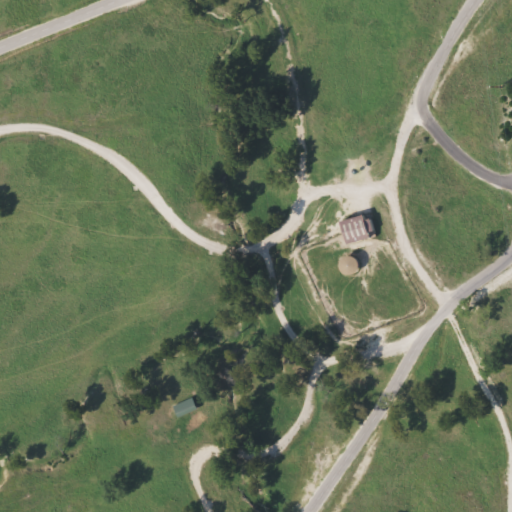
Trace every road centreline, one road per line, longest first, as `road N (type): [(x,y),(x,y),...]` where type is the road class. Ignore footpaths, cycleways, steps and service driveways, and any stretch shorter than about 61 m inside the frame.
road 1 (residential): [(278,253),(299,189),(297,155),(281,24),(263,0),(423,109),(399,157),(390,207)]
road 2 (residential): [(511,464),(481,376),(416,270),(390,207),(299,189)]
road 3 (residential): [(206,511),(193,482),(197,460),(216,451),(269,453),(299,422),(321,364),(404,347),(444,306)]
road 4 (residential): [(0,136),(66,140),(131,179),(198,247),(278,253)]
